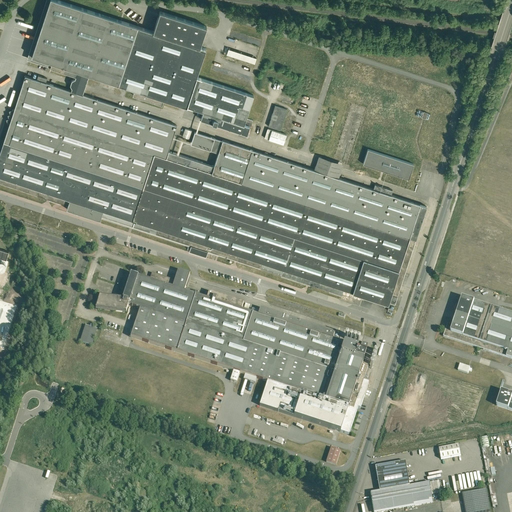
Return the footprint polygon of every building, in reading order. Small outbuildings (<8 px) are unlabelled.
[(138,26),(58,0),(50,0),(30,60),(51,67),(50,68),(76,76),(75,78),(72,80),(70,85),(72,88),(71,90),(83,94),(89,74),(119,84),(138,26)] [(154,31),(138,26),(119,84),(135,89),(133,95),(162,104),(164,99),(203,111),(201,119),(247,134),(250,126),(244,124),(254,95),(197,77),(206,48),(200,46),(207,26),(160,11),(154,31)] [(256,57),(228,48),(226,54),(254,63),(256,57)] [(37,79),(25,76),(14,109),(12,110),(13,113),(10,114),(11,117),(9,118),(10,122),(0,152),(0,176),(70,199),(68,205),(67,209),(100,219),(101,216),(103,210),(344,289),(388,303),(389,302),(395,304),(427,206),(391,195),(374,189),(338,178),(314,170),(223,140),(222,140),(218,152),(214,166),(168,151),(177,125),(83,94),(71,90),(46,82),(37,79)] [(287,109),(275,105),(268,126),(280,130),(287,109)] [(287,134),(268,128),(265,138),(283,144),(287,134)] [(215,138),(195,131),(191,143),(211,150),(215,138)] [(222,140),(215,138),(211,150),(218,152),(222,140)] [(414,164),(368,149),(363,164),(409,179),(414,164)] [(319,156),(314,170),(338,178),(343,164),(332,161),(328,159),(319,156)] [(70,199),(0,176),(0,183),(68,205),(70,199)] [(393,190),(375,184),(374,189),(391,195),(393,190)] [(344,289),(103,210),(101,216),(191,246),(208,251),(342,295),(344,289)] [(208,251),(191,246),(189,251),(206,257),(208,251)] [(335,333),(266,310),(264,317),(258,315),(242,310),(244,303),(209,292),(207,299),(185,291),(190,274),(178,270),(175,281),(166,278),(164,284),(150,280),(138,276),(128,305),(129,305),(140,309),(131,338),(234,371),(230,381),(237,383),(240,373),(245,375),(244,380),(255,383),(257,379),(268,382),(348,409),(354,411),(359,396),(363,381),(373,353),(333,340),(335,333)] [(166,278),(152,273),(150,280),(164,284),(166,278)] [(122,300),(100,297),(96,309),(126,313),(129,305),(128,305),(138,276),(135,275),(131,274),(122,300)] [(511,313),(463,297),(453,326),(451,325),(450,328),(447,327),(444,337),(482,349),(481,350),(483,351),(484,350),(507,357),(511,358),(511,313)] [(91,325),(90,327),(86,326),(80,342),(92,346),(97,330),(93,328),(94,326),(91,325)] [(470,368),(460,365),(458,371),(468,374),(470,368)] [(363,381),(359,396),(364,398),(369,383),(363,381)] [(348,409),(268,382),(260,406),(341,433),(348,409)] [(511,394),(502,391),(497,406),(511,410),(511,394)] [(354,411),(348,409),(341,433),(349,435),(358,408),(360,409),(364,398),(359,396),(354,411)] [(459,445),(439,449),(442,460),(461,456),(459,445)] [(341,451),(331,448),(326,462),(336,466),(341,451)] [(405,462),(375,467),(380,491),(409,486),(405,462)] [(430,483),(370,493),(373,511),(380,511),(433,503),(430,483)] [(490,511),(487,490),(463,494),(465,511),(490,511)]
